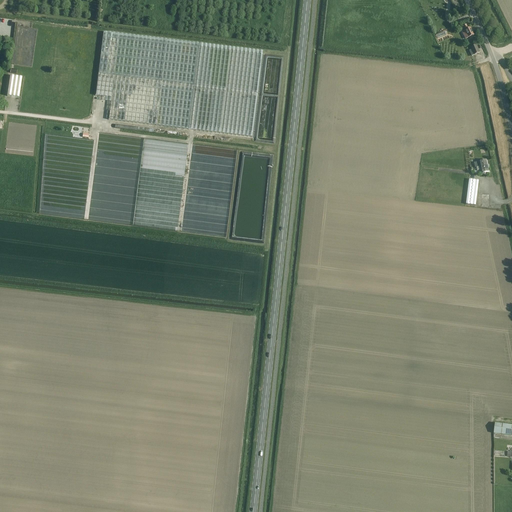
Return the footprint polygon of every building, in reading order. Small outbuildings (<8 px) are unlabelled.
[(465,30),(462,32),(465,39),(469,38),(474,35),(471,28),(468,29),(467,25),(464,26),(465,30)] [(252,138),(262,52),(103,32),(95,96),(111,98),(109,120),(115,121),(188,130),(252,138)] [(471,56),(474,55),(480,53),(476,45),(471,48),(472,49),(469,51),(471,56)] [(19,98),(22,78),(10,76),(7,96),(19,98)] [(479,162),(474,163),(475,168),(476,168),(477,171),(481,170),(481,173),(489,172),(486,160),(479,162)] [(475,206),(479,181),(469,180),(465,204),(475,206)] [(511,435),(511,425),(495,424),(494,434),(511,435)]
